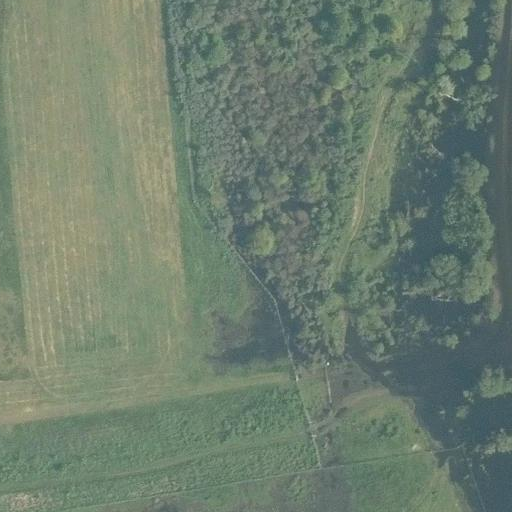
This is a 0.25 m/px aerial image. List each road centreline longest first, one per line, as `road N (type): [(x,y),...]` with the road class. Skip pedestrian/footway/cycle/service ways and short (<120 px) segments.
road 1 (unknown): [(0,487),(129,472),(319,429),(372,394),(428,392),(494,360),(511,361)]
road 2 (unknown): [(397,393),(351,350),(337,287),(362,214),(384,104),(427,46),(435,0)]
